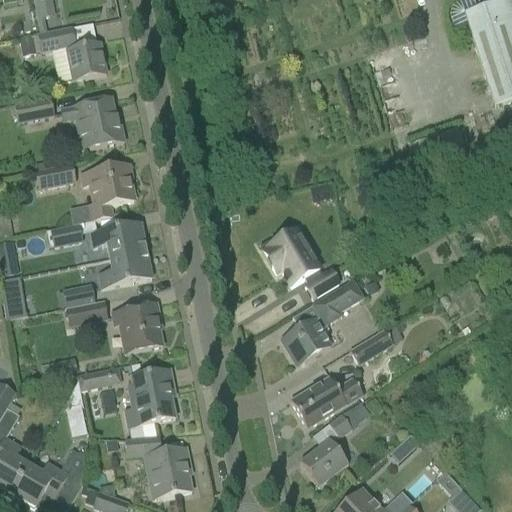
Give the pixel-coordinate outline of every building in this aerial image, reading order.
[(0,0),(2,10),(21,7),(19,0),(0,0)] [(449,14),(448,18),(449,21),(453,35),(466,30),(487,95),(511,87),(511,6),(511,3),(487,11),(483,0),(472,0),(458,4),(454,6),(451,10),(449,14)] [(48,3),(33,6),(36,23),(51,20),(48,3)] [(71,34),(36,41),(39,58),(51,56),(64,53),(75,51),(71,34)] [(31,42),(19,45),(22,61),(34,58),(31,42)] [(95,51),(65,57),(71,84),(71,87),(85,84),(105,80),(99,50),(95,51)] [(13,112),(16,130),(53,122),(49,104),(13,112)] [(109,105),(90,109),(72,113),(72,114),(60,116),(62,128),(74,126),(80,156),(102,152),(122,148),(118,128),(114,129),(109,105)] [(43,168),(33,170),(34,178),(44,176),(43,168)] [(86,212),(89,228),(110,223),(108,212),(132,207),(126,178),(128,177),(127,171),(91,179),(80,181),(82,192),(89,191),(93,210),(86,212)] [(44,176),(34,178),(38,195),(73,187),(70,172),(44,177),(44,176)] [(0,219),(0,244),(13,242),(8,218),(0,219)] [(105,251),(108,265),(144,257),(139,230),(89,240),(92,254),(105,251)] [(50,237),(53,253),(80,247),(77,232),(50,237)] [(321,281),(294,236),(280,245),(277,241),(258,252),(275,279),(280,276),(290,293),(303,285),(306,290),(303,292),(311,305),(337,289),(329,276),(321,281)] [(144,257),(108,265),(111,279),(97,281),(100,295),(150,285),(144,257)] [(0,298),(5,325),(25,322),(18,282),(0,284),(0,298)] [(298,336),(297,336),(280,346),(295,373),(328,353),(320,339),(327,335),(325,331),(340,322),(338,319),(362,304),(351,287),(291,324),(298,336)] [(373,287),(364,292),(368,300),(377,295),(373,287)] [(89,292),(62,297),(65,313),(92,307),(89,292)] [(66,315),(66,317),(58,319),(61,330),(68,328),(69,332),(105,325),(101,308),(66,315)] [(155,310),(135,314),(110,319),(113,331),(117,331),(123,360),(141,356),(161,352),(156,327),(158,326),(155,310)] [(392,331),(383,337),(349,357),(357,371),(401,345),(392,331)] [(52,367),(52,369),(39,372),(42,385),(55,383),(55,381),(77,377),(74,362),(52,367)] [(77,381),(80,397),(121,389),(118,373),(77,381)] [(126,392),(130,413),(123,415),(126,434),(173,424),(167,393),(171,392),(168,376),(129,384),(131,391),(126,392)] [(328,384),(306,397),(289,407),(305,435),(361,401),(351,385),(331,397),(325,388),(329,386),(328,384)] [(0,391),(0,422),(5,415),(5,414),(13,399),(0,391)] [(80,413),(65,416),(70,444),(86,441),(80,413)] [(5,415),(0,422),(0,436),(6,440),(18,422),(5,415)] [(319,453),(314,457),(298,469),(317,494),(347,471),(330,450),(357,429),(349,418),(342,424),(339,421),(311,443),(319,453)] [(156,443),(125,446),(126,463),(142,461),(151,505),(190,498),(185,471),(188,471),(184,455),(158,460),(156,443)] [(13,450),(3,444),(0,448),(0,495),(10,501),(27,471),(14,464),(16,460),(13,450)] [(104,446),(105,458),(117,456),(116,445),(104,446)] [(27,471),(10,501),(28,511),(34,511),(46,492),(56,499),(66,483),(67,481),(53,473),(42,475),(40,479),(27,471)] [(56,499),(48,511),(68,511),(80,492),(66,483),(56,499)] [(376,511),(360,495),(341,511),(376,511)] [(476,511),(460,495),(446,508),(449,511),(476,511)] [(97,498),(97,499),(91,511),(126,511),(127,510),(114,505),(114,504),(97,498)]
